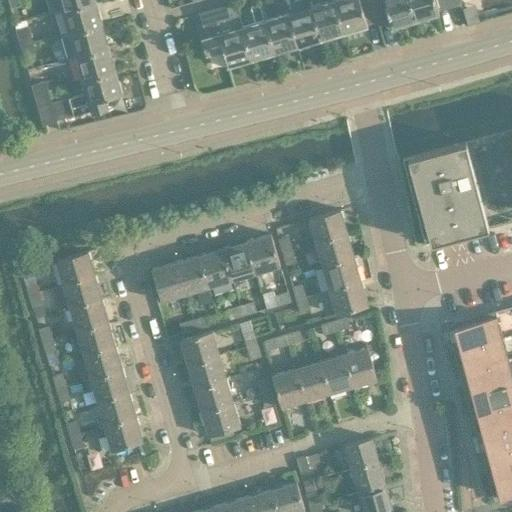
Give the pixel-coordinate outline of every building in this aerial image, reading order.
[(45,0),(49,14),(61,10),(96,0),(95,0),(45,0)] [(96,0),(61,10),(68,33),(102,23),(96,0)] [(331,0),(310,6),(320,40),(343,34),(333,0),(331,0)] [(333,0),(343,34),(367,27),(366,24),(378,21),(371,0),(333,0)] [(371,0),(378,21),(388,18),(391,28),(415,22),(408,0),(371,0)] [(449,7),(446,0),(408,0),(415,22),(439,15),(438,11),(449,7)] [(251,60),(241,26),(224,31),(221,21),(238,16),(235,3),(199,13),(205,36),(202,37),(207,55),(222,50),(227,67),(251,60)] [(287,13),(297,47),(320,40),(310,6),(287,13)] [(264,19),(274,54),(297,47),(287,13),(264,19)] [(241,26),(251,60),(274,54),(264,19),(241,26)] [(68,33),(61,35),(67,58),(74,56),(109,46),(102,23),(68,33)] [(19,39),(21,47),(32,43),(30,36),(19,39)] [(35,51),(32,43),(21,47),(23,55),(35,51)] [(109,46),(74,56),(81,79),(116,69),(109,46)] [(51,103),(47,89),(34,93),(43,124),(56,121),(56,119),(90,109),(91,112),(108,108),(106,98),(122,93),(116,69),(81,79),(85,93),(51,103)] [(34,93),(47,89),(44,80),(32,84),(34,93)] [(465,141),(402,158),(425,245),(488,228),(482,202),(476,204),(471,185),(454,190),(450,174),(472,168),(465,141)] [(308,218),(315,243),(347,233),(340,209),(308,218)] [(315,243),(322,266),(354,257),(347,233),(315,243)] [(246,241),(255,273),(280,265),(270,234),(246,241)] [(279,239),(283,252),(292,249),(288,236),(279,239)] [(246,241),(223,248),(232,279),(255,273),(246,241)] [(232,279),(223,248),(199,255),(209,286),(232,279)] [(296,262),(292,249),(283,252),(286,265),(296,262)] [(56,260),(63,284),(95,274),(88,251),(56,260)] [(199,255),(176,262),(185,293),(209,286),(199,255)] [(322,266),(329,289),(361,280),(354,257),(322,266)] [(161,300),(185,293),(176,262),(151,269),(161,300)] [(102,298),(95,274),(63,284),(70,307),(102,298)] [(25,281),(29,294),(38,291),(35,278),(25,281)] [(368,304),(361,280),(329,289),(336,314),(368,304)] [(293,287),(296,300),(306,297),(302,284),(293,287)] [(42,304),(38,291),(29,294),(32,307),(42,304)] [(291,301),(288,291),(275,295),(278,305),(291,301)] [(310,310),(306,297),(296,300),(300,313),(310,310)] [(77,331),(108,322),(102,298),(70,307),(77,331)] [(253,301),(240,305),(243,315),(256,311),(253,301)] [(42,304),(32,307),(35,317),(45,314),(42,304)] [(230,318),(243,315),(240,305),(227,309),(230,318)] [(453,351),(502,338),(495,311),(463,319),(463,320),(453,323),(454,327),(453,327),(455,337),(456,340),(451,342),(453,351)] [(206,315),(193,319),(196,328),(209,325),(206,315)] [(347,317),(334,321),(336,330),(349,326),(347,317)] [(183,332),(196,328),(193,319),(180,323),(183,332)] [(336,330),(334,321),(321,324),(323,334),(336,330)] [(115,345),(108,322),(77,331),(83,355),(115,345)] [(39,329),(42,342),(52,339),(48,326),(39,329)] [(180,340),(187,364),(219,354),(212,330),(180,340)] [(243,333),(246,346),(256,344),(252,330),(243,333)] [(300,331),(287,335),(290,344),(303,340),(300,331)] [(290,344),(287,335),(274,338),(277,348),(290,344)] [(464,370),(507,359),(502,338),(453,351),(455,360),(461,358),(464,369),(464,370)] [(56,352),(52,339),(42,342),(46,355),(56,352)] [(260,356),(256,344),(246,346),(250,359),(260,356)] [(90,378),(122,369),(115,345),(83,355),(90,378)] [(343,354),(352,386),(377,379),(367,347),(343,354)] [(194,387),(226,378),(219,354),(187,364),(194,387)] [(352,386),(343,354),(320,361),(329,392),(352,386)] [(470,391),(511,379),(511,376),(507,359),(464,370),(464,369),(458,371),(461,380),(461,381),(467,379),(470,390),(470,391)] [(329,392),(320,361),(296,367),(305,399),(329,392)] [(305,399),(296,367),(272,374),(281,406),(305,399)] [(129,393),(122,369),(90,378),(97,402),(129,393)] [(52,376),(56,389),(66,386),(62,373),(52,376)] [(201,411),(233,402),(226,378),(194,387),(201,411)] [(257,380),(261,393),(270,391),(266,378),(257,380)] [(476,412),(511,402),(511,379),(470,391),(470,390),(464,392),(467,401),(467,402),(472,400),(475,411),(476,412)] [(70,399),(66,386),(56,389),(60,402),(70,399)] [(274,404),(270,391),(261,393),(264,406),(274,404)] [(104,426),(136,417),(129,393),(97,402),(104,426)] [(233,402),(201,411),(208,435),(240,426),(233,402)] [(481,433),(511,424),(511,402),(476,412),(475,411),(470,413),(472,422),(478,421),(481,432),(481,433)] [(143,440),(136,417),(104,426),(111,450),(143,440)] [(66,423),(70,436),(80,433),(76,420),(66,423)] [(487,454),(511,446),(511,424),(481,433),(481,432),(475,433),(478,443),(484,442),(487,453),(487,454)] [(83,446),(80,433),(70,436),(74,449),(83,446)] [(351,468),(378,460),(372,437),(344,444),(351,468)] [(492,474),(511,469),(511,446),(487,454),(487,453),(481,454),(483,464),(489,463),(492,474)] [(296,458),(299,472),(309,469),(305,456),(296,458)] [(378,460),(351,468),(357,491),(385,484),(378,460)] [(492,474),(486,475),(489,485),(495,483),(498,497),(499,496),(500,499),(500,500),(511,497),(511,498),(511,497),(511,469),(492,474)] [(313,478),(303,481),(306,491),(316,488),(313,478)] [(273,488),(279,511),(293,511),(304,509),(296,482),(273,488)] [(385,484),(357,491),(363,511),(374,511),(392,507),(385,484)] [(279,511),(273,488),(250,495),(254,511),(279,511)] [(310,505),(319,502),(315,489),(306,492),(310,505)] [(229,511),(254,511),(250,495),(227,502),(229,511)] [(229,511),(227,502),(204,509),(204,511),(229,511)] [(322,511),(319,502),(310,505),(311,511),(322,511)]
